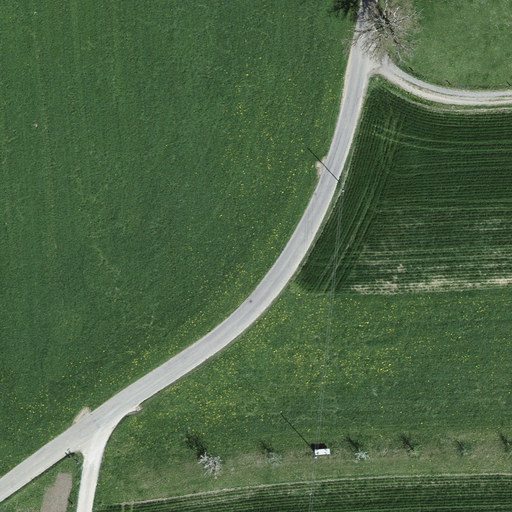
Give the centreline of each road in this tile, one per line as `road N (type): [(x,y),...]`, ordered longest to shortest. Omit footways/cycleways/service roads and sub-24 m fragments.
road 1 (unclassified): [(370,0),(343,150),(318,220),(263,306),(218,349),(0,491)]
road 2 (track): [(367,41),(417,86),(449,96),(511,96)]
